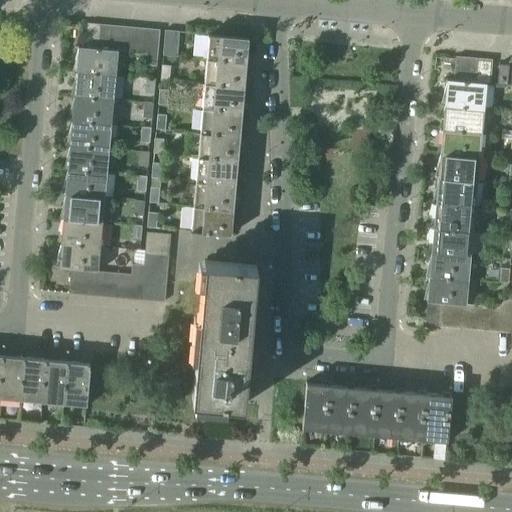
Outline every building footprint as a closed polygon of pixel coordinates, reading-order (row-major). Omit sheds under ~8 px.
[(87,23),(85,47),(97,48),(99,24),(87,23)] [(97,48),(109,49),(111,25),(99,24),(97,48)] [(109,49),(117,50),(121,50),(123,26),(111,25),(109,49)] [(123,26),(121,50),(133,51),(135,27),(123,26)] [(135,27),(133,51),(144,52),(145,52),(147,28),(135,27)] [(147,28),(145,52),(157,54),(159,29),(147,28)] [(164,30),(162,55),(176,56),(179,31),(164,30)] [(209,35),(206,60),(244,64),(244,61),(246,61),(246,60),(244,60),(245,52),(247,52),(248,40),(246,40),(246,38),(248,38),(248,37),(207,34),(209,35)] [(76,71),(114,75),(116,51),(117,51),(117,50),(109,49),(97,48),(85,47),(77,46),(77,47),(78,47),(78,50),(77,50),(74,62),(77,63),(76,71)] [(157,54),(145,52),(144,52),(143,64),(156,65),(157,54)] [(455,56),(453,80),(465,81),(468,57),(456,56),(455,56)] [(465,81),(477,82),(480,58),(468,57),(465,81)] [(477,82),(486,83),(490,83),(492,59),(480,58),(477,82)] [(206,60),(204,83),(242,87),(242,86),(244,86),(244,85),(242,85),(243,77),(245,77),(246,64),(244,64),(206,60)] [(161,64),(160,79),(169,80),(170,65),(161,64)] [(497,84),(507,85),(508,65),(498,64),(497,84)] [(74,95),(111,99),(114,75),(76,71),(72,85),(75,85),(74,95)] [(144,92),(153,93),(155,79),(145,78),(144,92)] [(445,105),(482,108),(485,84),(486,84),(486,83),(477,82),(465,81),(453,80),(446,79),(446,80),(447,80),(447,81),(443,93),(446,94),(445,105)] [(204,83),(202,108),(240,112),(240,110),(241,110),(241,109),(240,109),(241,101),(243,101),(244,89),(242,89),(242,87),(204,83)] [(159,89),(158,104),(167,104),(168,90),(159,89)] [(72,120),(109,124),(111,99),(74,95),(74,97),(70,109),(72,110),(72,120)] [(142,117),(151,118),(153,103),(143,102),(142,117)] [(442,129),(480,132),(482,108),(445,105),(444,106),(441,118),(444,118),(442,129)] [(202,108),(200,132),(237,135),(238,135),(239,135),(239,134),(238,134),(239,126),(240,126),(242,113),(240,113),(240,112),(202,108)] [(157,113),(155,128),(164,129),(166,114),(157,113)] [(69,144),(107,148),(109,124),(72,120),(71,122),(68,134),(70,134),(69,144)] [(342,127),(343,128),(344,130),(348,132),(350,132),(352,131),(353,130),(354,128),(354,126),(354,124),(353,123),(351,122),(350,121),(348,121),(346,121),(344,122),(343,123),(342,125),(342,127)] [(140,141),(149,142),(151,128),(141,127),(140,141)] [(440,153),(478,157),(480,132),(442,129),(442,130),(439,142),(441,143),(440,153)] [(200,132),(198,157),(235,160),(235,159),(237,159),(237,158),(236,158),(236,150),(238,150),(239,138),(237,138),(237,135),(200,132)] [(154,138),(153,152),(162,153),(164,138),(154,138)] [(67,168),(105,172),(107,148),(69,144),(69,146),(66,158),(68,159),(67,168)] [(138,166),(147,166),(148,152),(139,151),(138,166)] [(438,178),(476,181),(478,157),(440,153),(440,155),(437,167),(439,167),(438,178)] [(198,157),(195,181),(233,184),(235,184),(235,183),(233,183),(234,174),(236,174),(237,162),(235,162),(235,160),(198,157)] [(152,162),(151,177),(160,178),(161,163),(152,162)] [(65,192),(103,196),(105,172),(67,168),(67,170),(63,183),(66,183),(65,192)] [(136,190),(145,191),(146,176),(137,176),(136,190)] [(436,202),(474,205),(476,181),(438,178),(438,180),(434,191),(437,192),(436,202)] [(195,181),(193,205),(232,208),(231,208),(232,199),(234,199),(235,187),(233,187),(233,184),(195,181)] [(148,201),(149,201),(158,202),(159,188),(150,187),(148,201)] [(63,217),(100,221),(103,196),(65,192),(65,195),(61,207),(63,208),(63,217)] [(133,215),(142,215),(144,201),(135,200),(133,215)] [(434,226),(471,230),(474,205),(436,202),(435,204),(432,216),(435,216),(434,226)] [(232,208),(193,205),(191,229),(189,229),(189,231),(230,235),(230,233),(229,233),(229,224),(231,224),(233,211),(231,211),(231,209),(232,209),(232,208)] [(146,227),(155,228),(157,213),(148,212),(146,227)] [(60,242),(98,246),(100,221),(63,217),(63,220),(59,231),(61,232),(60,242)] [(131,240),(140,240),(142,225),(132,224),(131,240)] [(431,250),(469,253),(471,230),(434,226),(433,228),(430,240),(432,241),(431,250)] [(146,232),(145,243),(169,245),(170,234),(146,232)] [(502,248),(511,248),(511,234),(511,233),(503,233),(502,248)] [(82,270),(94,271),(96,271),(97,269),(96,269),(98,246),(60,242),(60,244),(57,256),(59,257),(58,266),(57,266),(57,268),(70,269),(82,270)] [(145,243),(144,254),(168,257),(169,245),(145,243)] [(429,275),(467,279),(469,253),(431,250),(431,253),(428,265),(430,265),(429,275)] [(144,254),(143,265),(167,267),(168,257),(144,254)] [(204,261),(198,329),(250,333),(256,265),(204,261)] [(130,275),(142,276),(143,265),(131,264),(130,275)] [(142,276),(153,277),(166,278),(167,267),(143,265),(142,276)] [(509,268),(500,267),(499,282),(508,283),(508,280),(509,268)] [(68,293),(80,294),(82,270),(70,269),(68,293)] [(80,294),(92,295),(94,271),(82,270),(80,294)] [(92,295),(104,296),(106,272),(96,271),(94,271),(92,295)] [(104,296),(116,297),(118,274),(106,272),(104,296)] [(116,297),(128,298),(130,275),(118,274),(116,297)] [(128,298),(140,299),(142,276),(130,275),(128,298)] [(429,277),(426,289),(428,290),(427,299),(426,299),(426,301),(427,301),(439,302),(451,303),(463,304),(466,304),(475,305),(476,295),(466,294),(467,279),(429,275),(429,277)] [(140,299),(152,300),(153,277),(142,276),(140,299)] [(153,277),(152,300),(164,301),(166,278),(153,277)] [(499,307),(511,308),(511,297),(500,296),(499,307)] [(425,325),(437,326),(439,302),(427,301),(425,325)] [(437,326),(449,327),(451,303),(439,302),(437,326)] [(449,327),(461,328),(463,304),(451,303),(449,327)] [(461,328),(473,329),(475,305),(466,304),(463,304),(461,328)] [(473,329),(485,330),(487,306),(475,305),(473,329)] [(485,330),(497,331),(499,307),(487,306),(485,330)] [(497,331),(509,332),(511,308),(499,307),(497,331)] [(250,333),(198,329),(192,401),(243,405),(250,333)] [(0,378),(0,393),(21,396),(24,358),(2,356),(0,378)] [(21,396),(42,398),(45,360),(24,358),(21,396)] [(42,398),(64,400),(67,362),(45,360),(42,398)] [(67,362),(64,400),(86,402),(87,386),(89,364),(87,364),(67,362)] [(302,422),(326,424),(329,385),(306,383),(306,382),(302,422)] [(326,424),(351,426),(354,387),(329,385),(326,424)] [(351,426),(374,429),(377,389),(354,387),(351,426)] [(374,429),(398,431),(401,391),(377,389),(374,429)] [(398,431),(423,433),(426,393),(401,391),(398,431)] [(426,393),(423,433),(447,435),(450,394),(449,394),(449,395),(426,393)]
